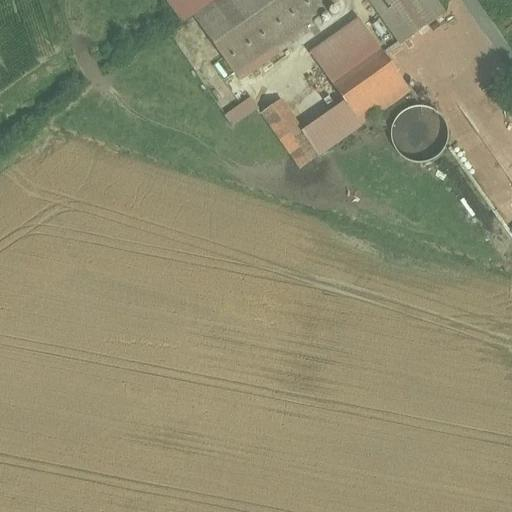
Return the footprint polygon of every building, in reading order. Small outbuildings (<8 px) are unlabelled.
[(193,17),(216,0),(169,0),(185,22),(193,17)] [(216,0),(193,17),(234,74),(338,0),(216,0)] [(444,16),(432,0),(369,0),(402,45),(444,16)] [(359,20),(310,55),(343,100),(361,126),(410,91),(359,20)] [(251,98),(224,117),(232,127),(258,108),(251,98)] [(343,100),(301,130),(320,156),(361,126),(343,100)] [(301,130),(280,101),(262,114),(301,169),(320,156),(301,130)] [(430,109),(424,107),(419,107),(413,108),(408,109),(404,112),(400,114),(397,118),(394,122),(392,127),(391,130),(391,133),(391,136),(391,140),(392,143),(393,148),(396,152),(398,155),(401,157),(403,159),(406,161),(410,163),(414,164),(420,165),(425,164),(429,163),(433,161),(437,159),(439,157),(442,154),(444,151),(446,147),(447,144),(448,142),(448,138),(448,135),(448,130),(447,126),(446,124),(444,120),(441,116),(439,114),(435,111),(430,109)] [(511,231),(511,201),(498,211),(511,231)]
